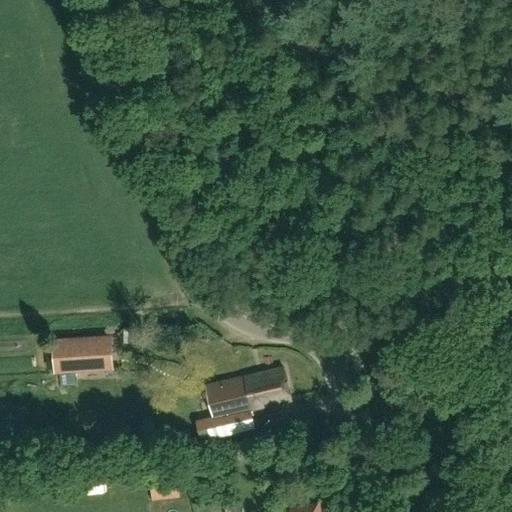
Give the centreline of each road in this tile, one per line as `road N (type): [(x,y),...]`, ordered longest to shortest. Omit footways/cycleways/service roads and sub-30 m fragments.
road 1 (unclassified): [(326,338),(246,327),(208,298),(128,130),(87,0)]
road 2 (unclassified): [(326,338),(511,320)]
road 3 (unclassified): [(374,511),(326,338)]
